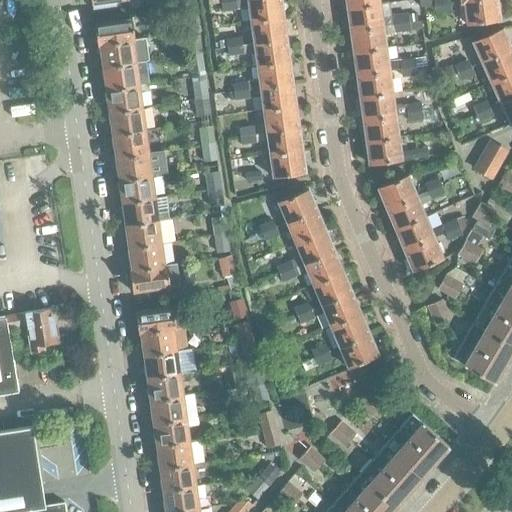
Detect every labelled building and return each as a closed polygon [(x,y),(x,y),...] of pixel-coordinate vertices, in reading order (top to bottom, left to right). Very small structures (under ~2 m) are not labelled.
[(91,0),(92,3),(93,9),(109,7),(108,1),(114,0),(91,0)] [(283,15),(281,0),(233,0),(222,2),(223,10),(248,6),(249,19),(283,15)] [(497,0),(468,0),(465,1),(466,12),(468,23),(470,23),(500,18),(497,0)] [(381,2),(347,6),(350,29),(409,21),(407,12),(383,16),(381,2)] [(450,3),(435,5),(436,13),(452,11),(450,3)] [(417,11),(407,12),(409,21),(418,19),(417,11)] [(197,12),(183,14),(185,33),(199,31),(197,12)] [(286,37),(283,15),(249,19),(253,43),(286,37)] [(132,18),(94,23),(98,45),(99,45),(135,39),(132,18)] [(418,19),(409,21),(410,29),(419,28),(423,27),(421,20),(421,19),(418,19)] [(409,21),(350,29),(354,51),(387,46),(386,33),(410,29),(409,21)] [(482,60),(511,46),(502,26),(472,39),(482,60)] [(200,35),(186,37),(188,53),(202,51),(200,35)] [(226,37),(227,38),(227,39),(228,46),(243,44),(242,35),(226,37)] [(286,37),(253,43),(243,44),(228,46),(229,54),(254,51),(256,64),(290,59),(286,37)] [(100,47),(98,47),(99,56),(101,56),(102,66),(146,59),(143,38),(135,39),(99,45),(100,47)] [(387,46),(354,51),(357,73),(391,69),(400,67),(415,65),(414,57),(401,59),(401,57),(389,59),(387,46)] [(511,47),(511,46),(482,60),(491,81),(511,70),(511,47)] [(202,51),(188,53),(191,71),(205,69),(202,51)] [(427,55),(414,57),(415,65),(428,63),(427,55)] [(454,64),(457,71),(471,65),(468,57),(454,64)] [(103,70),(101,70),(102,79),(104,78),(106,88),(140,83),(149,82),(146,59),(102,66),(103,70)] [(290,59),(256,64),(258,78),(233,81),(234,90),(249,88),(259,87),(293,82),(290,59)] [(415,65),(400,67),(401,77),(417,74),(415,65)] [(475,73),(471,65),(457,71),(461,79),(475,73)] [(205,69),(191,71),(192,81),(206,79),(205,69)] [(391,69),(357,73),(360,96),(394,91),(391,69)] [(511,70),(491,81),(500,102),(511,96),(511,70)] [(206,79),(192,81),(194,98),(208,96),(206,79)] [(293,82),(259,87),(262,109),(296,104),(293,82)] [(106,92),(104,93),(106,101),(107,101),(109,110),(143,105),(140,83),(106,88),(106,92)] [(250,97),(249,88),(234,90),(229,91),(230,99),(250,97)] [(394,91),(360,96),(363,118),(395,114),(408,112),(422,110),(421,101),(396,105),(394,91)] [(466,95),(455,101),(457,105),(468,100),(466,95)] [(208,96),(194,98),(197,117),(211,115),(208,96)] [(511,121),(511,96),(500,102),(510,123),(511,121)] [(486,98),(472,105),(476,113),(490,107),(486,98)] [(296,104),(262,109),(265,131),(299,126),(296,104)] [(109,115),(108,115),(109,124),(111,124),(112,133),(146,128),(143,105),(109,110),(109,115)] [(472,105),(458,111),(462,120),(476,113),(472,105)] [(490,107),(476,113),(479,120),(493,114),(490,107)] [(422,110),(408,112),(410,120),(423,118),(422,110)] [(395,114),(363,118),(366,141),(399,136),(395,114)] [(201,143),(214,141),(212,125),(198,127),(201,143)] [(239,127),(240,134),(255,132),(254,125),(239,127)] [(302,149),(299,126),(265,131),(255,132),(240,134),(241,143),(268,139),(269,153),(302,149)] [(113,137),(111,138),(112,147),(114,146),(115,155),(150,150),(146,128),(112,133),(113,137)] [(399,136),(366,141),(369,163),(412,157),(428,155),(427,146),(401,150),(399,136)] [(493,140),(478,167),(494,176),(509,149),(493,140)] [(217,159),(214,141),(201,143),(203,161),(217,159)] [(305,171),(302,149),(269,153),(273,175),(305,171)] [(116,160),(114,160),(115,169),(117,169),(118,179),(153,173),(150,150),(115,155),(116,160)] [(262,179),(262,178),(261,169),(245,171),(246,181),(262,179)] [(511,182),(511,179),(511,172),(506,169),(502,177),(511,182)] [(207,188),(221,186),(219,171),(205,173),(207,188)] [(119,182),(117,183),(118,192),(120,191),(122,201),(156,196),(153,173),(118,179),(119,182)] [(408,173),(377,185),(386,206),(417,194),(408,173)] [(417,194),(386,206),(395,228),(426,215),(420,203),(431,198),(445,192),(438,176),(425,182),(428,190),(417,194)] [(498,184),(506,189),(511,182),(502,177),(498,184)] [(224,203),(221,186),(207,188),(210,206),(224,203)] [(287,220),(317,208),(308,187),(278,200),(287,220)] [(475,194),(472,187),(463,190),(467,198),(475,194)] [(122,205),(120,205),(122,214),(123,214),(125,225),(171,218),(167,196),(156,198),(156,196),(122,201),(122,205)] [(485,213),(489,205),(486,203),(481,200),(476,208),(485,213)] [(494,218),(498,210),(489,205),(485,213),(494,218)] [(317,208),(287,220),(295,241),(326,228),(317,208)] [(481,221),(485,213),(476,208),(472,216),(477,219),(481,221)] [(221,216),(212,218),(214,233),(228,231),(225,209),(220,210),(221,216)] [(489,226),(494,218),(485,213),(481,221),(489,226)] [(426,215),(395,228),(404,249),(435,236),(446,232),(449,240),(463,235),(461,232),(466,225),(463,216),(443,224),(431,228),(426,215)] [(125,228),(124,228),(125,237),(127,236),(128,248),(163,243),(174,241),(171,218),(125,225),(125,228)] [(273,218),(259,224),(266,240),(280,233),(273,218)] [(495,229),(489,226),(481,221),(477,219),(472,228),(489,238),(495,229)] [(326,228),(295,241),(301,255),(276,265),(280,272),(335,249),(326,228)] [(483,248),(489,238),(472,228),(466,238),(475,243),(483,248)] [(228,231),(214,233),(217,252),(230,250),(231,250),(228,231)] [(435,236),(404,249),(413,270),(443,257),(435,236)] [(470,251),(475,243),(466,238),(461,246),(470,251)] [(129,250),(127,250),(128,259),(130,259),(131,269),(166,264),(163,243),(128,248),(129,250)] [(479,256),(483,248),(475,243),(470,251),(479,256)] [(466,258),(470,251),(461,246),(457,253),(466,258)] [(335,249),(280,272),(283,280),(308,270),(313,283),(343,270),(335,249)] [(475,263),(479,256),(470,251),(466,258),(475,263)] [(231,254),(218,257),(223,275),(226,274),(229,289),(238,286),(235,272),(236,272),(231,254)] [(511,257),(494,288),(511,298),(511,257)] [(131,269),(129,269),(133,291),(170,286),(181,284),(177,262),(166,264),(131,269)] [(343,270),(313,283),(322,304),(352,291),(343,270)] [(451,285),(455,277),(446,272),(442,280),(451,285)] [(459,290),(464,282),(455,277),(451,285),(459,290)] [(446,293),(451,285),(442,280),(437,288),(446,293)] [(455,298),(459,290),(451,285),(446,293),(455,298)] [(511,298),(494,288),(474,323),(511,344),(511,298)] [(352,291),(322,304),(331,324),(361,312),(352,291)] [(247,315),(242,297),(229,301),(234,318),(247,315)] [(446,307),(442,297),(435,300),(439,310),(446,307)] [(301,322),(315,316),(308,300),(294,306),(301,322)] [(439,310),(435,300),(428,303),(431,313),(439,310)] [(24,312),(5,315),(8,328),(28,325),(32,350),(43,348),(42,343),(58,340),(52,308),(52,306),(31,310),(30,305),(23,307),(24,312)] [(173,306),(135,311),(138,332),(176,326),(173,306)] [(450,316),(446,307),(439,310),(443,319),(450,316)] [(443,319),(439,310),(431,313),(435,322),(443,319)] [(370,332),(361,312),(331,324),(340,345),(370,332)] [(5,315),(0,316),(0,393),(19,390),(8,328),(5,315)] [(254,335),(249,321),(235,325),(239,339),(254,335)] [(511,351),(511,344),(474,323),(454,358),(495,381),(511,351)] [(176,326),(138,332),(138,333),(140,333),(142,343),(140,343),(141,352),(143,352),(143,354),(178,349),(188,347),(185,325),(176,326)] [(379,353),(370,332),(340,345),(348,366),(379,353)] [(240,339),(239,339),(244,357),(258,354),(254,335),(240,339)] [(326,342),(311,348),(315,357),(318,364),(333,358),(326,342)] [(145,365),(143,366),(144,375),(146,374),(146,377),(181,372),(178,349),(143,354),(145,365)] [(315,357),(303,363),(306,370),(318,365),(318,364),(315,357)] [(80,376),(78,366),(78,363),(77,363),(63,366),(66,379),(79,376),(80,376)] [(265,380),(261,366),(247,369),(251,384),(265,380)] [(148,388),(146,388),(148,397),(149,397),(150,399),(184,395),(182,381),(191,380),(190,371),(181,372),(146,377),(148,388)] [(269,398),(265,380),(251,384),(255,402),(269,398)] [(370,402),(376,395),(368,388),(362,395),(370,402)] [(151,410),(150,411),(151,420),(153,419),(153,422),(198,415),(195,393),(184,395),(150,399),(151,410)] [(356,402),(364,409),(370,402),(362,395),(356,402)] [(378,408),(383,402),(376,395),(370,402),(378,408)] [(372,415),(378,408),(370,402),(364,409),(372,415)] [(272,409),(271,409),(258,412),(263,428),(276,425),(272,409)] [(386,442),(423,474),(449,444),(413,412),(386,442)] [(154,433),(153,433),(154,442),(156,442),(156,445),(191,440),(188,424),(199,423),(198,415),(153,422),(154,433)] [(343,432),(349,425),(342,419),(336,425),(343,432)] [(281,442),(276,425),(263,428),(267,446),(281,442)] [(330,432),(338,438),(343,432),(336,425),(330,432)] [(351,438),(357,432),(349,425),(343,432),(351,438)] [(66,511),(65,502),(45,505),(33,426),(0,430),(0,511),(66,511)] [(53,443),(52,433),(51,428),(41,429),(43,445),(53,443)] [(345,445),(351,438),(343,432),(338,438),(345,445)] [(158,456),(156,456),(157,465),(159,464),(159,467),(194,462),(191,440),(156,445),(158,456)] [(423,474),(386,442),(360,472),(396,505),(423,474)] [(318,451),(316,449),(310,444),(305,451),(312,458),(318,451)] [(312,458),(305,451),(299,458),(303,462),(306,464),(312,458)] [(320,464),(326,457),(318,451),(312,458),(320,464)] [(320,464),(312,458),(306,464),(314,471),(320,464)] [(161,478),(159,478),(160,487),(162,487),(162,490),(197,484),(194,462),(159,467),(161,478)] [(259,475),(269,484),(280,471),(270,462),(259,475)] [(389,511),(396,505),(360,472),(333,503),(343,511),(389,511)] [(269,484),(259,475),(247,488),(257,497),(269,484)] [(291,493),(296,486),(289,479),(283,486),(291,493)] [(164,501),(162,501),(164,510),(165,510),(165,511),(200,507),(197,484),(162,490),(164,501)] [(277,493),(285,499),(291,493),(283,486),(277,493)] [(298,499),(304,492),(296,486),(291,493),(298,499)] [(315,491),(308,499),(317,506),(324,498),(315,491)] [(292,506),(298,499),(291,493),(285,499),(292,506)] [(235,502),(227,511),(245,511),(252,504),(247,500),(235,502)] [(343,511),(333,503),(324,511),(343,511)]
